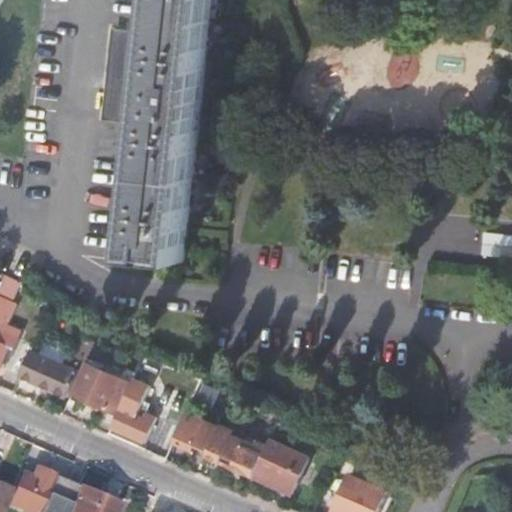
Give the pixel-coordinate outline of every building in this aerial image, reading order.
[(162,0),(154,82),(152,95),(109,91),(106,115),(149,120),(135,257),(185,263),(212,0),(162,0)] [(109,91),(152,95),(154,82),(131,80),(136,33),(115,31),(109,91)] [(486,253),(511,254),(511,230),(487,230),(486,253)] [(12,301),(0,296),(0,371),(4,362),(9,364),(21,336),(6,331),(9,324),(3,322),(12,301)] [(3,322),(9,324),(17,304),(12,301),(3,322)] [(96,342),(94,341),(87,338),(86,337),(77,357),(87,361),(96,342)] [(17,362),(25,365),(33,348),(33,347),(25,344),(17,362)] [(33,348),(25,365),(22,374),(71,396),(81,370),(33,348)] [(120,412),(135,379),(138,371),(127,366),(124,373),(92,358),(90,363),(124,378),(110,408),(120,412)] [(124,378),(90,363),(77,392),(110,408),(124,378)] [(135,379),(120,412),(113,426),(148,442),(157,423),(139,415),(151,386),(135,379)] [(227,405),(231,395),(206,384),(202,394),(227,405)] [(179,447),(208,460),(210,455),(220,434),(221,431),(206,425),(206,427),(191,421),(179,447)] [(278,424),(276,429),(277,429),(287,435),(290,429),(278,424)] [(221,431),(220,434),(233,440),(235,435),(222,429),(221,431)] [(283,445),(287,435),(277,429),(266,454),(256,476),(294,493),(310,457),(283,445)] [(220,434),(210,455),(237,467),(235,472),(241,475),(243,470),(256,476),(266,454),(233,440),(220,434)] [(62,489),(66,480),(38,468),(34,477),(24,473),(12,502),(36,511),(66,511),(74,494),(62,489)] [(336,511),(338,511),(379,511),(390,490),(352,474),(336,511)] [(62,489),(74,494),(78,485),(66,480),(62,489)] [(0,509),(3,511),(13,489),(0,483),(0,509)] [(117,511),(121,503),(80,486),(68,511),(117,511)]
